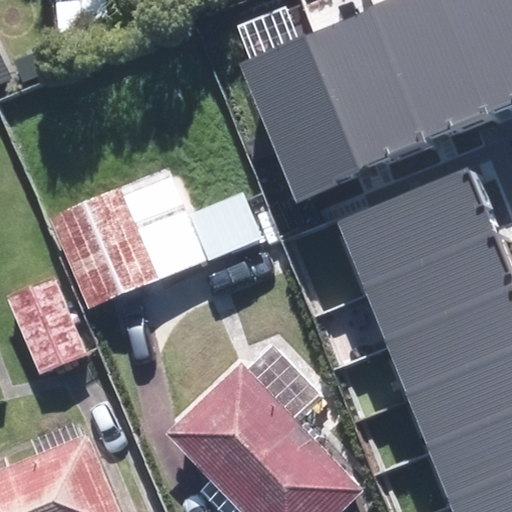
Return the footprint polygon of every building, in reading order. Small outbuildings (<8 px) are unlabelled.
[(121,0),(63,0),(65,38),(123,36),(121,0)] [(456,0),(401,0),(390,5),(439,138),(499,111),(456,0)] [(511,0),(456,0),(499,111),(511,105),(511,0)] [(439,138),(390,5),(330,32),(376,166),(439,138)] [(0,82),(24,72),(0,18),(0,82)] [(376,166),(330,32),(258,61),(310,197),(376,166)] [(182,163),(63,215),(102,306),(221,255),(202,211),(182,163)] [(486,165),(338,224),(360,281),(505,225),(486,165)] [(255,189),(202,211),(221,255),(238,293),(290,270),(255,189)] [(511,241),(505,225),(360,281),(382,336),(511,291),(511,241)] [(71,271),(16,292),(48,374),(103,352),(71,271)] [(511,291),(382,336),(406,396),(511,358),(511,291)] [(241,511),(248,506),(253,511),(355,511),(379,490),(310,414),(335,391),(285,336),(180,431),(218,473),(205,486),(228,511),(241,511)] [(511,358),(406,396),(427,451),(511,417),(511,358)] [(511,417),(427,451),(447,499),(511,474),(511,417)] [(134,511),(105,436),(0,477),(0,511),(134,511)] [(511,511),(511,474),(447,499),(452,511),(511,511)]
